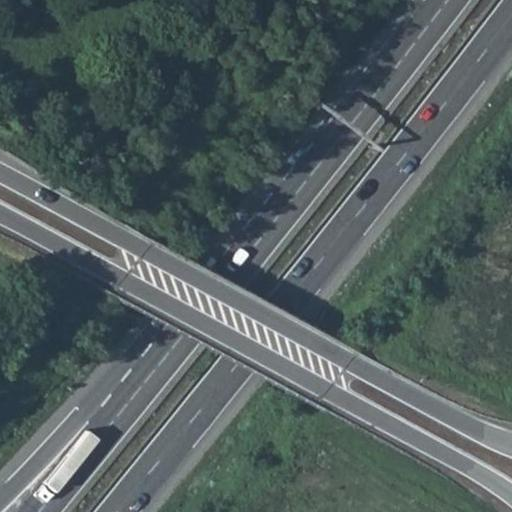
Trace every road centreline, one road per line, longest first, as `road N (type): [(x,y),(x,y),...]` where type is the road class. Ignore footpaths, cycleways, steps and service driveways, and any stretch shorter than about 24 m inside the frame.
road 1 (trunk): [(117,511),(511,15)]
road 2 (secondary): [(0,218),(511,496)]
road 3 (secondary): [(511,445),(0,173)]
road 4 (trunk): [(446,0),(116,417)]
road 5 (trunk): [(116,417),(66,431),(0,499)]
road 6 (trunk): [(116,417),(37,511)]
